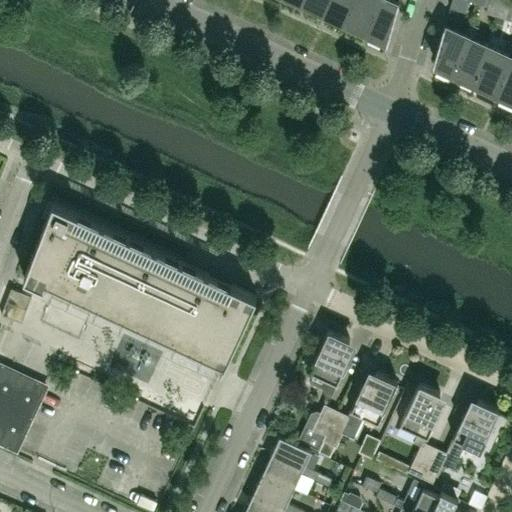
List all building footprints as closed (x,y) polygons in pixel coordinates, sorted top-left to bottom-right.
[(303,0),(324,10),(327,0),(303,0)] [(345,19),(351,0),(327,0),(324,10),(345,19)] [(366,29),(374,0),(351,0),(345,19),(366,29)] [(387,39),(399,0),(398,0),(374,0),(366,29),(387,39)] [(489,0),(486,12),(495,14),(499,0),(489,0)] [(510,0),(499,0),(495,14),(505,17),(510,0)] [(487,45),(488,42),(474,37),(478,25),(469,23),(466,32),(467,32),(466,35),(455,70),(476,80),(487,45)] [(455,70),(466,35),(467,32),(466,32),(444,25),(433,60),(455,70)] [(511,96),(511,43),(509,51),(497,90),(511,96)] [(497,90),(509,51),(487,45),(476,80),(497,90)] [(256,294),(209,272),(53,200),(24,276),(222,368),(256,294)] [(22,321),(32,294),(11,286),(1,313),(22,321)] [(356,340),(350,337),(329,328),(309,369),(328,378),(323,387),(325,393),(330,396),(337,382),(356,340)] [(0,441),(14,449),(46,384),(0,363),(0,441)] [(378,421),(397,379),(370,366),(362,383),(347,415),(336,410),(325,433),(323,438),(336,445),(343,431),(353,436),(364,414),(378,421)] [(408,469),(421,476),(434,447),(424,443),(439,410),(440,410),(447,394),(419,381),(400,422),(418,431),(413,440),(420,443),(408,469)] [(445,452),(434,447),(421,476),(434,482),(442,463),(453,468),(466,442),(480,449),(499,407),(472,394),(464,410),(445,452)] [(325,433),(336,410),(323,404),(320,411),(313,427),(325,433)] [(325,433),(313,427),(320,411),(318,409),(311,412),(298,439),(305,442),(318,449),(323,438),(325,433)] [(303,467),(304,464),(311,448),(280,434),(271,453),(303,467)] [(324,441),(319,451),(327,455),(332,445),(324,441)] [(304,464),(303,467),(271,453),(262,471),(294,486),(301,471),(315,478),(318,470),(304,464)] [(332,477),(318,470),(315,478),(329,484),(330,481),(332,477)] [(287,501),(294,486),(262,471),(254,490),(285,505),(287,501)] [(365,473),(361,483),(376,490),(381,480),(365,473)] [(329,484),(326,490),(334,494),(339,484),(330,481),(329,484)] [(444,481),(441,489),(449,493),(452,485),(444,481)] [(423,511),(450,511),(457,497),(449,493),(441,489),(439,493),(423,486),(414,503),(397,495),(394,502),(411,511),(413,507),(423,511)] [(376,494),(394,502),(397,495),(379,487),(376,494)] [(287,501),(285,505),(254,490),(245,508),(252,511),(281,511),(284,508),(291,511),(298,511),(301,507),(287,501)]
